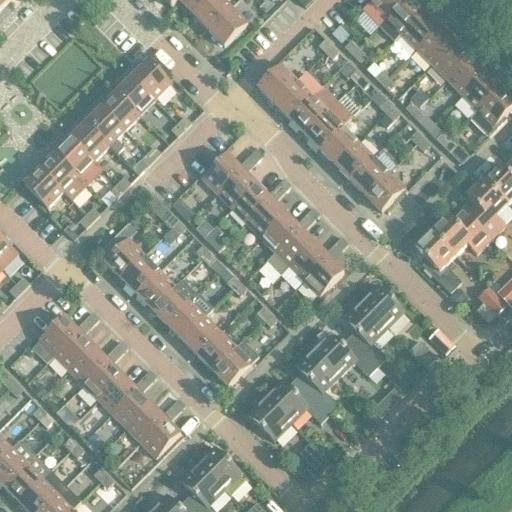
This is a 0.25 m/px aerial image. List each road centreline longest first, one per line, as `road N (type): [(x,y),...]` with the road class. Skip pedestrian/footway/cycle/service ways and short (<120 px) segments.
road 1 (residential): [(0,338),(58,281),(81,282),(312,511)]
road 2 (residential): [(474,353),(299,180),(282,148),(252,119),(220,106)]
road 3 (residential): [(315,511),(474,353)]
road 4 (residential): [(220,106),(330,0)]
road 5 (residential): [(220,106),(115,0)]
